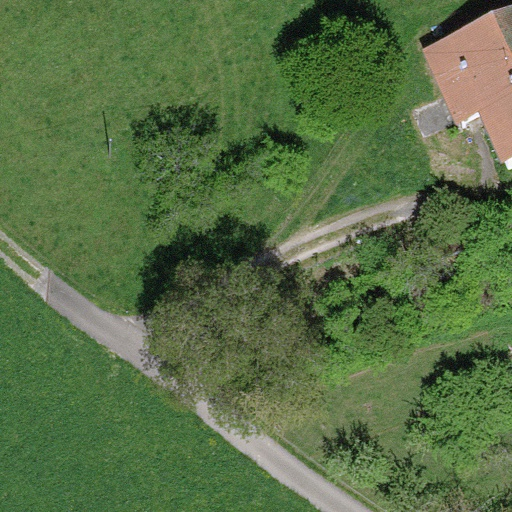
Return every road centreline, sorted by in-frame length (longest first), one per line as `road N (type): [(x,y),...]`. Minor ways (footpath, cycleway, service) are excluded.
road 1 (residential): [(90,323),(342,511)]
road 2 (track): [(0,241),(90,323)]
